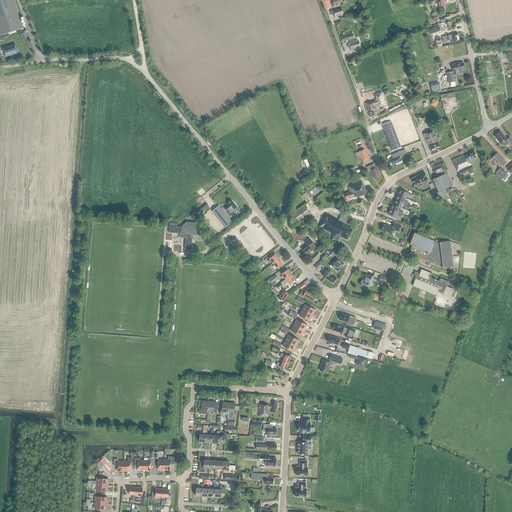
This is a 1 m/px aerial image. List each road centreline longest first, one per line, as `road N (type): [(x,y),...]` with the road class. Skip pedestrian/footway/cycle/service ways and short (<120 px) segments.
road 1 (unclassified): [(336,297),(144,72)]
road 2 (unclassified): [(336,297),(389,182),(489,128)]
road 3 (residential): [(181,480),(189,469),(192,386),(287,395)]
road 4 (track): [(389,182),(328,12)]
road 5 (unclassified): [(0,67),(116,57),(144,72)]
road 6 (unclassified): [(489,128),(459,0)]
